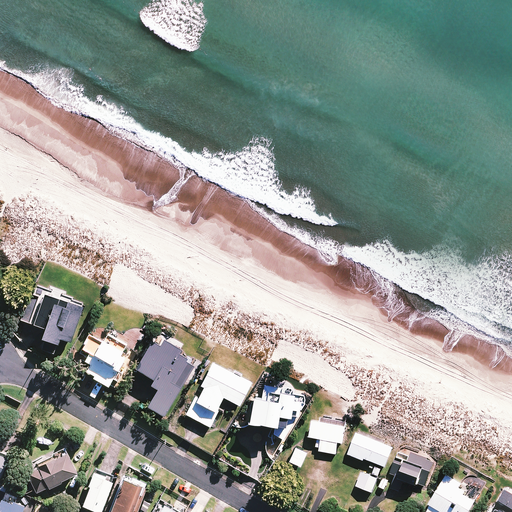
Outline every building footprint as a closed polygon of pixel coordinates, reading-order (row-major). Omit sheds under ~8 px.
[(22,319),(46,328),(43,336),(45,336),(41,348),(53,352),(58,341),(60,342),(62,337),(71,340),(85,303),(62,294),(63,292),(51,287),(50,289),(43,287),(35,284),(22,319)] [(104,340),(91,333),(83,347),(91,351),(86,360),(92,363),(87,372),(117,388),(124,376),(117,372),(126,357),(121,354),(127,343),(108,332),(104,340)] [(184,345),(166,335),(161,344),(153,340),(137,367),(155,378),(152,383),(159,387),(149,405),(165,414),(196,362),(180,352),(184,345)] [(252,381),(213,362),(202,386),(204,387),(199,399),(195,397),(187,414),(210,426),(224,397),(240,405),(252,381)] [(281,387),(265,384),(261,402),(255,401),(251,419),(267,422),(270,409),(280,411),(275,434),(284,436),(286,428),(291,429),(294,413),(298,414),(301,401),(293,399),(295,393),(280,390),(281,387)] [(347,421),(322,417),(321,422),(313,421),(310,437),(318,438),(316,450),(337,454),(339,442),(344,443),(347,421)] [(374,469),(377,463),(386,466),(393,447),(357,433),(349,454),(364,460),(365,458),(372,461),(369,467),(374,469)] [(280,453),(274,445),(266,452),(272,459),(280,453)] [(28,492),(36,488),(38,493),(62,481),(62,480),(78,471),(66,447),(60,450),(54,453),(56,455),(38,464),(39,466),(28,472),(33,482),(25,486),(28,492)] [(307,452),(296,447),(290,461),(301,465),(307,452)] [(0,475),(1,476),(10,455),(0,451),(0,475)] [(410,457),(399,452),(391,473),(396,475),(391,487),(400,491),(405,479),(424,487),(435,462),(412,452),(410,457)] [(110,479),(111,476),(104,474),(94,470),(88,484),(91,485),(84,504),(102,511),(114,480),(110,479)] [(378,478),(363,472),(357,486),(373,492),(378,478)] [(125,473),(109,511),(137,511),(147,487),(145,487),(147,482),(125,473)] [(466,486),(446,475),(424,511),(445,511),(447,510),(450,511),(454,511),(455,511),(457,511),(468,511),(475,501),(462,494),(466,486)] [(390,481),(383,477),(379,486),(385,490),(390,481)] [(1,482),(0,485),(0,490),(6,494),(10,486),(1,482)] [(511,511),(511,493),(504,490),(492,511),(511,511)] [(23,511),(27,503),(16,498),(15,501),(4,496),(0,504),(0,511),(23,511)] [(185,511),(160,498),(152,511),(185,511)]
